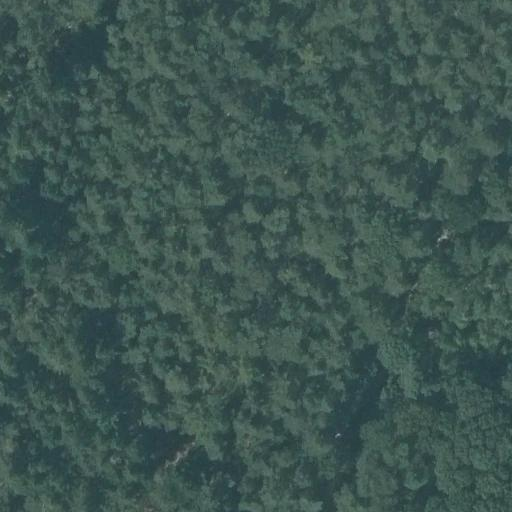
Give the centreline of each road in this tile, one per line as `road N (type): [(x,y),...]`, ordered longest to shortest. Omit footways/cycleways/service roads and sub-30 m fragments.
road 1 (track): [(119,511),(95,423),(132,300),(130,226),(93,100),(59,43),(52,18),(59,0)]
road 2 (unknown): [(312,511),(511,139)]
